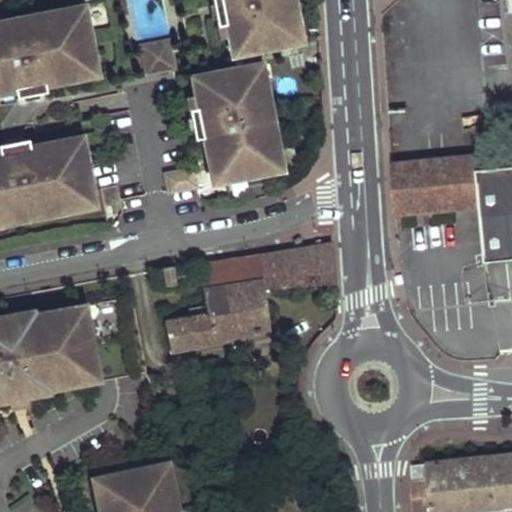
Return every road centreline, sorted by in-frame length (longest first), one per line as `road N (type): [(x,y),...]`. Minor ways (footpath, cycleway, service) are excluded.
road 1 (residential): [(0,273),(271,225),(360,187)]
road 2 (secondary): [(360,187),(350,0)]
road 3 (secondary): [(370,341),(360,187)]
road 4 (secondary): [(370,341),(345,351),(328,387),(349,422),(376,428)]
